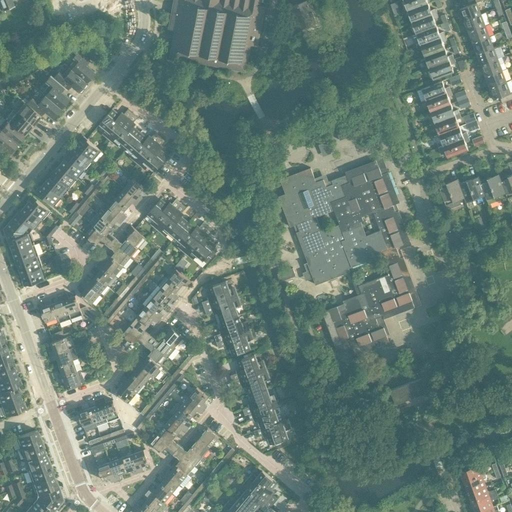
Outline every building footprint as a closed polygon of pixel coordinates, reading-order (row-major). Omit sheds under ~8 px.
[(0,0),(0,3),(3,10),(14,6),(12,1),(13,0),(0,0)] [(259,3),(259,0),(174,0),(169,29),(175,30),(170,56),(245,71),(250,45),(257,46),(265,6),(259,5),(259,3)] [(308,0),(287,8),(296,30),(318,22),(310,0),(308,0)] [(403,0),(407,11),(429,3),(427,0),(403,0)] [(477,2),(460,9),(464,20),(481,14),(477,2)] [(429,3),(407,11),(412,22),(437,13),(435,9),(432,10),(429,3)] [(437,13),(412,22),(416,34),(437,26),(435,19),(438,17),(437,13)] [(468,31),(486,25),(481,14),(464,20),(468,31)] [(472,43),(490,36),(486,25),(468,31),(472,43)] [(437,26),(416,34),(420,45),(445,36),(444,32),(440,33),(437,26)] [(490,36),(472,43),(477,54),(494,48),(492,42),(495,41),(496,39),(494,35),(490,37),(490,36)] [(445,36),(420,45),(425,56),(446,48),(443,42),(447,40),(445,36)] [(446,48),(425,56),(429,68),(453,59),(451,54),(449,55),(446,48)] [(481,65),(498,59),(494,48),(477,54),(481,65)] [(73,58),(74,59),(68,67),(86,81),(94,72),(84,64),(88,59),(78,51),(73,58)] [(502,57),(498,59),(481,65),(485,76),(502,70),(500,64),(504,63),(502,57)] [(451,65),(455,63),(453,59),(429,68),(433,80),(454,72),(451,65)] [(62,75),(58,72),(53,78),(64,88),(67,90),(71,85),(78,91),(86,81),(68,67),(62,75)] [(489,88),(506,81),(502,70),(485,76),(489,88)] [(449,78),(452,86),(462,82),(459,74),(449,78)] [(45,82),(49,86),(43,93),(60,108),(68,98),(60,92),(64,88),(53,78),(50,76),(48,78),(45,82)] [(443,80),(417,90),(421,102),(452,90),(450,87),(446,88),(443,80)] [(511,98),(511,92),(511,93),(506,81),(489,88),(494,99),(500,97),(502,103),(511,98)] [(446,97),(453,95),(452,90),(421,102),(426,100),(430,111),(449,104),(446,97)] [(465,90),(455,93),(458,101),(468,97),(465,90)] [(44,111),(52,117),(60,108),(43,93),(36,101),(32,98),(27,104),(40,115),(44,111)] [(461,108),(471,105),(468,97),(458,101),(461,108)] [(21,99),(13,109),(32,125),(40,115),(27,104),(21,99)] [(459,110),(452,112),(449,104),(430,111),(435,123),(460,113),(459,110)] [(104,133),(111,139),(133,112),(128,108),(124,114),(122,112),(119,116),(111,110),(100,124),(106,129),(104,133)] [(13,109),(7,116),(4,113),(2,115),(26,135),(25,134),(32,125),(13,109)] [(121,142),(127,147),(139,133),(133,128),(136,124),(134,122),(138,117),(133,112),(111,139),(118,145),(121,142)] [(457,119),(462,118),(460,113),(435,123),(439,134),(460,126),(457,119)] [(474,113),(464,116),(467,124),(476,120),(474,113)] [(1,117),(4,119),(0,124),(0,129),(17,143),(22,137),(24,138),(26,135),(2,115),(1,117)] [(479,128),(479,126),(476,120),(467,124),(469,131),(479,128)] [(467,133),(463,134),(460,126),(439,134),(443,146),(468,136),(467,133)] [(340,140),(355,135),(352,127),(337,132),(340,140)] [(11,154),(9,152),(17,143),(0,129),(0,144),(0,145),(0,144),(0,152),(7,159),(11,154)] [(131,156),(138,162),(160,136),(156,132),(151,137),(149,136),(146,139),(139,133),(127,147),(134,153),(131,156)] [(482,135),(472,139),(475,147),(485,143),(482,135)] [(95,162),(103,153),(84,136),(76,146),(95,162)] [(160,136),(138,162),(146,168),(149,165),(155,170),(167,157),(160,151),(164,147),(162,146),(166,140),(160,136)] [(470,141),(468,136),(443,146),(448,157),(468,150),(465,143),(468,142),(470,141)] [(95,162),(76,146),(68,155),(85,169),(93,160),(95,162)] [(78,179),(85,169),(68,155),(61,164),(78,179)] [(332,180),(333,184),(326,186),(323,179),(316,182),(311,167),(280,179),(285,193),(278,196),(289,223),(290,227),(297,224),(300,231),(297,231),(309,261),(304,263),(305,264),(306,263),(314,284),(348,271),(357,295),(343,300),(347,311),(340,314),(337,306),(322,312),(335,346),(342,344),(343,347),(351,345),(355,355),(389,342),(383,327),(380,328),(376,318),(382,315),(383,318),(414,306),(409,292),(415,290),(403,256),(400,257),(396,246),(410,241),(399,210),(396,211),(393,205),(400,202),(388,171),(381,174),(376,160),(345,171),(349,182),(343,184),(340,177),(332,180)] [(111,167),(106,163),(102,167),(107,172),(111,167)] [(70,188),(78,179),(61,164),(53,173),(70,188)] [(119,168),(116,165),(108,175),(111,177),(119,168)] [(102,167),(98,172),(103,176),(107,172),(102,167)] [(53,173),(45,182),(62,197),(70,188),(53,173)] [(480,180),(478,176),(489,204),(508,197),(501,178),(499,173),(480,180)] [(511,174),(501,178),(508,197),(511,195),(511,174)] [(103,186),(111,177),(108,175),(100,184),(103,186)] [(459,183),(458,179),(466,202),(485,195),(488,204),(489,204),(478,176),(459,183)] [(132,179),(124,189),(139,201),(142,197),(139,194),(143,188),(141,187),(132,179)] [(464,197),(466,202),(458,179),(439,186),(447,209),(461,204),(459,199),(464,197)] [(95,186),(90,181),(86,186),(91,190),(95,186)] [(45,182),(37,192),(54,206),(62,197),(45,182)] [(95,195),(103,186),(100,184),(92,193),(95,195)] [(86,186),(82,191),(87,195),(91,190),(86,186)] [(124,189),(117,198),(128,207),(132,202),(136,205),(139,201),(124,189)] [(87,205),(95,195),(92,193),(84,203),(87,205)] [(43,220),(50,211),(33,196),(25,206),(43,220)] [(117,198),(109,207),(124,219),(127,215),(123,212),(128,207),(117,198)] [(152,223),(159,229),(181,202),(176,198),(171,204),(170,202),(167,206),(160,200),(148,214),(155,219),(152,223)] [(80,204),(74,199),(71,204),(76,208),(80,204)] [(169,231),(176,237),(187,223),(180,217),(184,213),(182,212),(186,207),(181,202),(159,229),(166,235),(169,231)] [(87,205),(84,203),(77,212),(82,216),(80,214),(87,205)] [(71,204),(67,208),(72,213),(76,208),(71,204)] [(35,230),(43,220),(25,206),(18,215),(29,225),(35,230)] [(101,210),(97,213),(112,226),(116,220),(120,223),(124,219),(109,207),(104,213),(101,210)] [(69,221),(74,225),(82,216),(77,212),(69,221)] [(94,217),(90,222),(93,225),(112,241),(115,237),(113,236),(107,231),(112,226),(97,213),(94,217)] [(5,230),(9,240),(23,235),(23,233),(29,225),(18,215),(5,230)] [(179,246),(186,252),(208,225),(203,221),(199,227),(197,225),(194,229),(187,223),(176,237),(182,242),(179,246)] [(93,225),(86,235),(97,244),(101,239),(106,243),(108,245),(112,241),(93,225)] [(208,225),(186,252),(194,258),(197,255),(206,263),(217,250),(214,248),(215,246),(208,241),(211,237),(209,235),(214,230),(208,225)] [(132,233),(127,239),(138,248),(146,239),(135,229),(131,226),(128,230),(132,233)] [(55,231),(51,227),(47,232),(52,236),(55,231)] [(23,235),(9,240),(13,252),(34,244),(30,232),(23,235)] [(47,232),(43,237),(44,240),(50,238),(52,236),(47,232)] [(138,248),(127,239),(123,244),(117,239),(115,237),(112,241),(130,257),(138,248)] [(123,266),(130,257),(112,241),(108,245),(116,251),(112,257),(123,266)] [(38,255),(34,244),(13,252),(17,263),(38,255)] [(161,251),(159,249),(150,258),(153,261),(161,251)] [(43,267),(38,255),(17,263),(21,274),(43,267)] [(164,258),(161,256),(153,266),(156,268),(164,258)] [(104,259),(100,263),(115,275),(123,266),(112,257),(107,262),(104,259)] [(145,270),(153,261),(150,258),(143,268),(145,270)] [(100,270),(96,275),(107,284),(115,275),(100,263),(97,267),(100,270)] [(148,277),(156,268),(153,266),(145,275),(148,277)] [(21,274),(26,286),(47,278),(43,267),(21,274)] [(138,279),(145,270),(143,268),(135,277),(138,279)] [(191,281),(176,269),(168,278),(179,288),(184,282),(188,286),(191,281)] [(88,277),(85,281),(100,294),(100,293),(107,284),(96,275),(92,280),(88,277)] [(140,286),(148,277),(145,275),(137,284),(140,286)] [(168,278),(165,276),(158,285),(175,300),(179,296),(175,293),(179,288),(168,278)] [(135,277),(127,286),(130,288),(138,279),(135,277)] [(202,302),(204,308),(238,296),(235,286),(229,288),(226,280),(209,287),(212,295),(207,297),(208,299),(202,302)] [(85,288),(81,294),(83,295),(92,303),(100,294),(85,281),(81,285),(85,288)] [(133,295),(140,286),(137,284),(130,293),(133,295)] [(175,300),(158,285),(150,294),(164,306),(168,301),(172,304),(175,300)] [(122,297),(130,288),(127,286),(120,295),(122,297)] [(69,298),(67,293),(62,295),(70,318),(83,314),(91,320),(96,315),(85,306),(80,307),(76,295),(69,298)] [(125,304),(133,295),(130,293),(122,302),(125,304)] [(163,314),(160,311),(164,306),(150,294),(142,303),(160,318),(163,314)] [(57,297),(59,302),(52,304),(59,322),(59,321),(60,322),(70,318),(62,295),(57,297)] [(115,306),(122,297),(120,295),(112,304),(115,306)] [(218,313),(221,321),(238,315),(236,307),(242,305),(238,296),(204,308),(206,314),(213,312),(214,314),(218,313)] [(44,301),(39,303),(46,322),(53,319),(54,323),(59,322),(52,304),(46,306),(44,301)] [(117,314),(125,304),(122,302),(114,312),(117,314)] [(153,319),(157,322),(160,318),(142,303),(134,313),(137,315),(148,324),(153,319)] [(112,304),(104,314),(107,316),(115,306),(112,304)] [(115,316),(117,314),(114,312),(106,321),(109,323),(115,316)] [(137,315),(129,324),(146,338),(148,340),(152,336),(144,330),(148,324),(137,315)] [(214,336),(216,342),(251,329),(247,320),(241,322),(238,315),(221,321),(224,329),(220,331),(220,333),(214,336)] [(146,338),(129,324),(121,334),(133,343),(138,337),(143,342),(146,338)] [(164,329),(168,332),(164,337),(178,349),(181,345),(178,343),(183,337),(168,324),(164,329)] [(251,329),(216,342),(218,348),(225,346),(226,348),(231,347),(233,355),(251,348),(248,341),(254,339),(252,333),(251,329)] [(53,341),(51,342),(64,337),(62,331),(51,335),(53,341)] [(75,347),(70,335),(64,337),(51,342),(54,349),(49,351),(51,355),(74,347),(75,347)] [(152,336),(148,340),(151,342),(168,356),(172,360),(180,351),(178,349),(164,337),(159,343),(154,338),(152,336)] [(151,342),(148,340),(145,344),(152,350),(148,355),(160,365),(168,356),(151,342)] [(192,344),(190,347),(193,351),(191,354),(187,357),(190,359),(193,356),(199,349),(192,344)] [(52,360),(57,359),(60,365),(78,359),(74,347),(51,355),(52,360)] [(403,350),(409,365),(417,362),(412,347),(403,350)] [(8,351),(0,353),(0,366),(13,361),(11,354),(9,354),(8,351)] [(230,375),(232,381),(267,369),(264,360),(257,362),(255,354),(237,360),(240,369),(236,370),(237,373),(230,375)] [(140,357),(137,361),(152,374),(156,377),(161,372),(157,369),(160,365),(148,355),(144,361),(140,357)] [(186,359),(180,366),(182,368),(188,361),(190,359),(187,357),(186,359)] [(59,378),(78,372),(75,365),(80,363),(78,359),(60,365),(62,372),(57,373),(59,378)] [(13,361),(0,366),(0,379),(16,374),(14,370),(16,369),(13,361)] [(133,365),(137,369),(133,374),(144,384),(152,374),(137,361),(133,365)] [(174,378),(177,374),(182,368),(180,366),(172,376),(174,378)] [(247,386),(250,394),(267,388),(264,380),(270,378),(267,369),(232,381),(235,387),(241,385),(242,388),(247,386)] [(86,382),(82,370),(78,372),(59,378),(61,383),(65,381),(68,388),(86,382)] [(16,374),(0,379),(0,391),(19,385),(21,384),(19,377),(17,377),(16,374)] [(129,379),(125,376),(121,380),(137,393),(144,384),(133,374),(129,379)] [(428,375),(390,390),(395,404),(433,390),(428,375)] [(167,387),(174,378),(172,376),(164,384),(167,387)] [(182,378),(180,376),(173,384),(176,386),(182,378)] [(133,404),(140,395),(137,393),(121,380),(118,384),(122,387),(117,392),(128,402),(128,401),(132,404),(133,404)] [(159,396),(167,387),(164,384),(156,394),(159,396)] [(173,384),(166,393),(168,395),(176,386),(173,384)] [(0,391),(0,404),(20,398),(19,393),(21,393),(18,386),(19,386),(19,385),(0,391)] [(208,397),(197,387),(189,397),(204,409),(207,405),(204,403),(208,397)] [(244,412),(245,415),(251,412),(279,402),(276,393),(270,396),(267,388),(250,394),(253,402),(248,404),(249,407),(243,409),(244,412)] [(166,393),(158,402),(160,404),(168,395),(166,393)] [(159,396),(156,394),(148,403),(151,405),(159,396)] [(118,413),(113,399),(106,402),(104,397),(100,399),(108,422),(119,418),(118,413)] [(204,409),(189,397),(181,406),(193,416),(197,410),(200,413),(204,409)] [(22,401),(20,398),(0,404),(0,407),(3,416),(26,408),(24,400),(22,401)] [(100,399),(95,401),(96,405),(90,408),(95,421),(96,426),(108,422),(100,399)] [(160,404),(158,402),(150,411),(153,413),(160,404)] [(279,422),(283,420),(278,407),(280,406),(279,402),(251,412),(245,415),(247,421),(258,417),(259,420),(262,428),(279,422)] [(148,403),(141,411),(144,414),(151,405),(148,403)] [(192,424),(188,421),(193,416),(181,406),(177,403),(169,412),(173,415),(188,428),(192,424)] [(82,405),(77,407),(83,426),(84,425),(86,431),(97,427),(96,426),(95,421),(90,408),(84,410),(82,405)] [(150,411),(148,413),(142,421),(145,423),(153,413),(150,411)] [(185,432),(188,428),(173,415),(166,424),(177,434),(181,429),(185,432)] [(262,428),(254,431),(256,437),(262,435),(263,437),(268,436),(271,444),(288,438),(286,430),(292,428),(288,418),(283,420),(279,422),(262,428)] [(180,445),(178,443),(173,439),(177,434),(166,424),(158,434),(176,449),(180,445)] [(203,433),(199,430),(196,434),(211,447),(219,437),(208,428),(203,433)] [(36,430),(15,437),(19,449),(42,441),(40,433),(38,434),(36,430)] [(166,447),(173,453),(176,449),(158,434),(150,443),(161,453),(166,447)] [(192,438),(196,441),(192,447),(203,456),(211,447),(196,434),(192,438)] [(42,441),(19,449),(24,461),(45,453),(43,449),(45,448),(42,441)] [(103,443),(91,447),(93,454),(105,450),(104,447),(103,443)] [(180,445),(176,449),(179,451),(195,465),(200,459),(203,462),(206,459),(203,456),(192,447),(188,452),(182,447),(180,445)] [(226,460),(234,450),(232,448),(223,458),(226,460)] [(176,449),(173,453),(175,455),(181,460),(176,465),(191,478),(192,478),(191,477),(194,474),(190,471),(195,465),(179,451),(176,449)] [(149,463),(144,450),(132,454),(139,472),(144,470),(142,466),(149,463)] [(45,453),(24,461),(28,472),(51,463),(48,455),(46,456),(45,453)] [(134,474),(139,472),(132,454),(121,458),(126,472),(132,469),(134,474)] [(14,464),(12,458),(5,461),(7,467),(14,464)] [(119,474),(126,472),(121,458),(109,462),(116,480),(120,479),(119,474)] [(223,458),(222,460),(216,467),(218,469),(226,460),(223,458)] [(110,477),(111,482),(116,480),(109,462),(98,466),(103,480),(110,477)] [(51,463),(28,472),(32,483),(53,476),(51,471),(53,471),(51,463)] [(482,464),(474,467),(460,471),(464,482),(486,474),(482,464)] [(168,467),(165,471),(180,484),(180,483),(184,487),(191,478),(176,465),(172,470),(168,467)] [(216,467),(208,476),(211,478),(213,475),(218,469),(216,467)] [(257,477),(252,472),(245,480),(273,504),(277,499),(272,495),(274,492),(270,489),(276,482),(262,470),(257,477)] [(165,478),(161,484),(172,493),(180,484),(165,471),(161,475),(165,478)] [(486,479),(487,478),(486,474),(464,482),(468,493),(486,486),(484,480),(486,479)] [(53,476),(32,483),(35,493),(35,495),(57,487),(59,486),(56,478),(54,478),(53,476)] [(211,478),(208,476),(200,485),(203,487),(211,478)] [(260,501),(269,509),(273,504),(245,480),(239,487),(244,492),(239,498),(253,510),(260,501)] [(13,490),(11,484),(5,486),(7,492),(13,490)] [(152,485),(149,489),(164,502),(172,493),(161,484),(156,489),(152,485)] [(200,485),(192,495),(195,497),(203,487),(200,485)] [(35,495),(34,496),(36,497),(50,510),(52,511),(53,511),(64,500),(59,486),(57,487),(35,495)] [(496,489),(488,492),(486,486),(468,493),(472,503),(497,494),(496,489)] [(146,493),(150,497),(145,502),(157,511),(161,511),(168,505),(164,502),(149,489),(146,493)] [(491,500),(499,497),(497,494),(472,503),(474,511),(477,511),(493,506),(491,500)] [(192,495),(184,504),(187,506),(195,497),(192,495)] [(36,497),(28,506),(34,511),(48,511),(50,510),(36,497)] [(229,500),(222,508),(227,511),(250,511),(253,510),(239,498),(234,504),(229,500)] [(133,508),(137,511),(157,511),(145,502),(141,507),(137,504),(133,508)]
